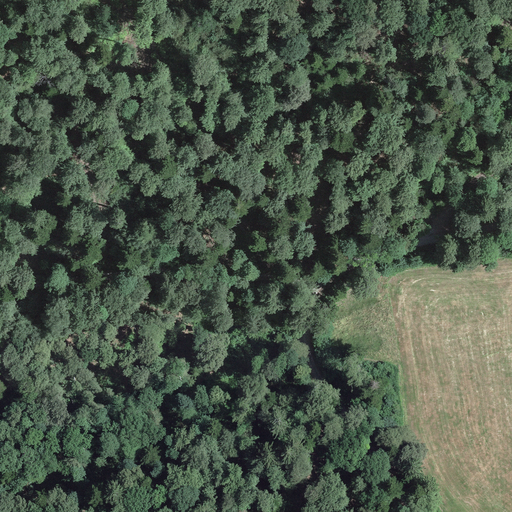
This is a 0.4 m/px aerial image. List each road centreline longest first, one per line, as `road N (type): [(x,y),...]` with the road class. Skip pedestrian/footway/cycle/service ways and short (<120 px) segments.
road 1 (unclassified): [(414,511),(308,358),(305,330),(318,282),(373,256),(511,226)]
road 2 (track): [(0,296),(52,281),(149,272),(318,282)]
road 3 (track): [(511,155),(446,212),(434,242)]
